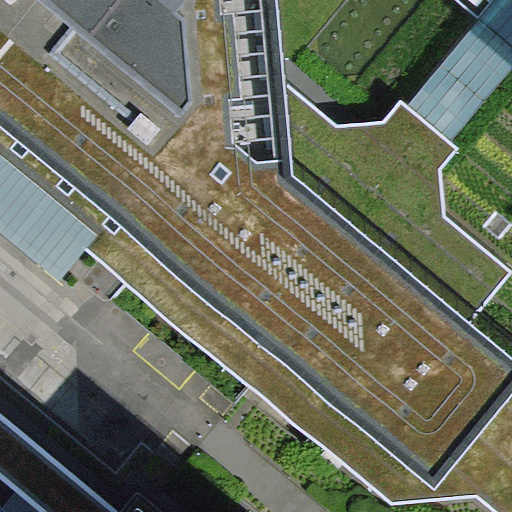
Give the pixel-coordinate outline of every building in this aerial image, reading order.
[(436,465),(511,376),(511,333),(481,308),(294,154),(288,81),(280,0),(0,0),(0,103),(141,221),(436,465)] [(511,0),(494,0),(410,102),(448,134),(508,60),(511,55),(511,0)] [(294,154),(481,308),(511,270),(511,263),(448,210),(443,166),(461,146),(448,134),(410,102),(404,96),(386,117),(338,122),(288,81),(294,154)] [(141,221),(0,103),(0,223),(54,267),(67,251),(79,236),(109,263),(141,221)] [(504,511),(511,511),(511,376),(436,465),(141,221),(109,263),(396,501),(480,491),(504,511)] [(253,511),(250,509),(248,511),(171,511),(140,485),(117,511),(253,511)]
